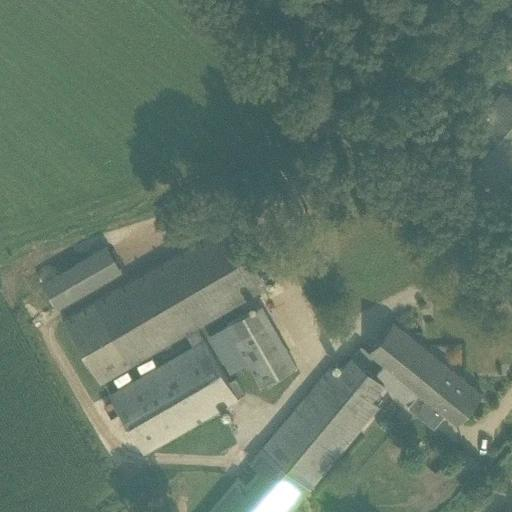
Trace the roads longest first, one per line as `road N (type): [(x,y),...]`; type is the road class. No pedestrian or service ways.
road 1 (unclassified): [(511,304),(348,136)]
road 2 (unclassified): [(348,136),(431,73),(503,0)]
road 3 (unclassified): [(348,136),(254,55)]
